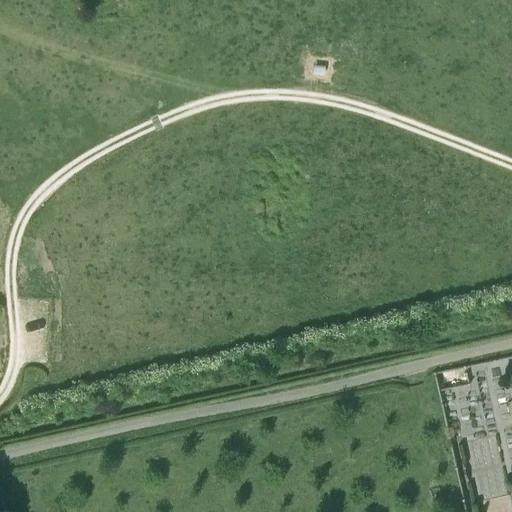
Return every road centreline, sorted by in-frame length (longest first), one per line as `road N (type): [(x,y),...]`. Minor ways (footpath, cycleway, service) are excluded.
road 1 (track): [(511,167),(309,98),(234,95),(180,109),(41,187),(12,248),(15,338),(0,391)]
road 2 (unclassified): [(511,344),(0,456)]
